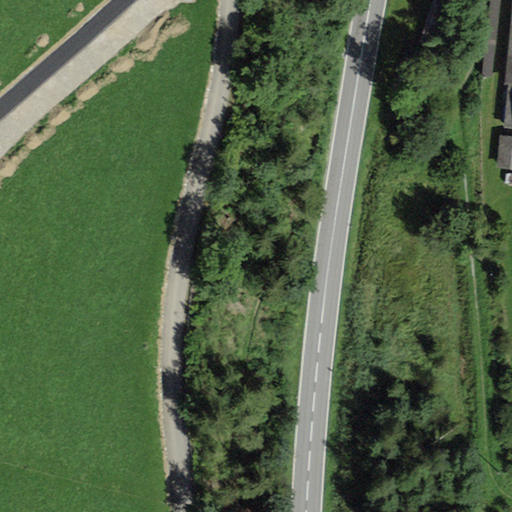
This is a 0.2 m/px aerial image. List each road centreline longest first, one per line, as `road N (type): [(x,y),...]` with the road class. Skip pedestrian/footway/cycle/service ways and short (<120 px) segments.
road 1 (residential): [(230,0),(175,305),(174,406),(186,511)]
road 2 (primary): [(370,0),(322,312),(306,511)]
